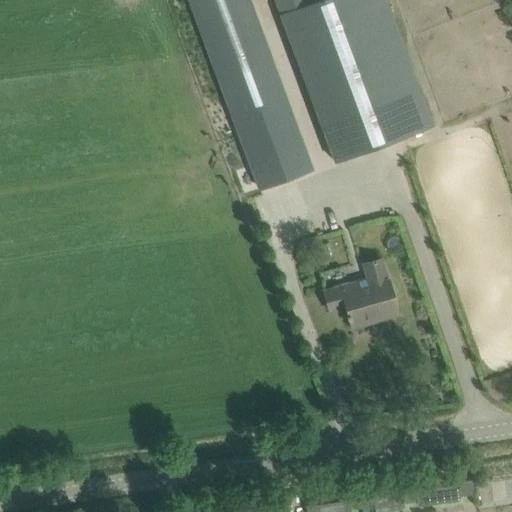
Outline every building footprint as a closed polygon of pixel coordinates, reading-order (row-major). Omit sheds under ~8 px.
[(247,0),(189,0),(260,189),(287,178),(278,153),(301,144),(247,0)] [(274,0),(335,161),(432,125),(385,0),(274,0)] [(330,311),(346,306),(352,327),(398,314),(387,276),(386,276),(378,255),(361,262),(368,279),(324,291),(330,311)] [(425,488),(417,489),(419,505),(460,499),(460,495),(476,493),(474,478),(459,480),(459,483),(447,485),(445,475),(424,478),(425,488)] [(360,496),(362,511),(367,511),(403,507),(402,502),(417,499),(416,487),(360,496)] [(309,504),(309,511),(350,511),(349,499),(309,504)]
